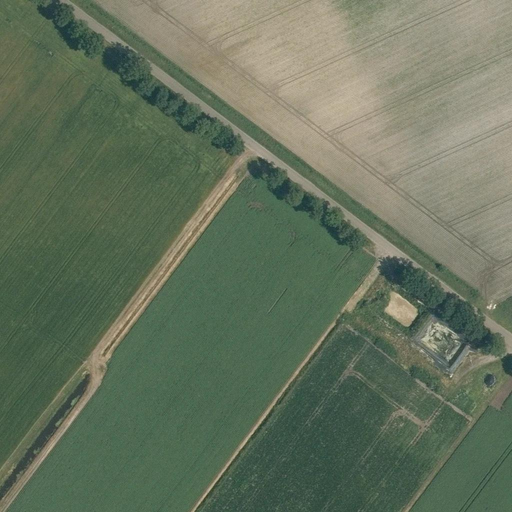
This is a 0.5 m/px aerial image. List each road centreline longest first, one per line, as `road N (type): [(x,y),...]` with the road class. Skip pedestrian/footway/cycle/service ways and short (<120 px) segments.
road 1 (unclassified): [(511,341),(60,0)]
road 2 (track): [(252,144),(93,353),(93,387),(0,511)]
